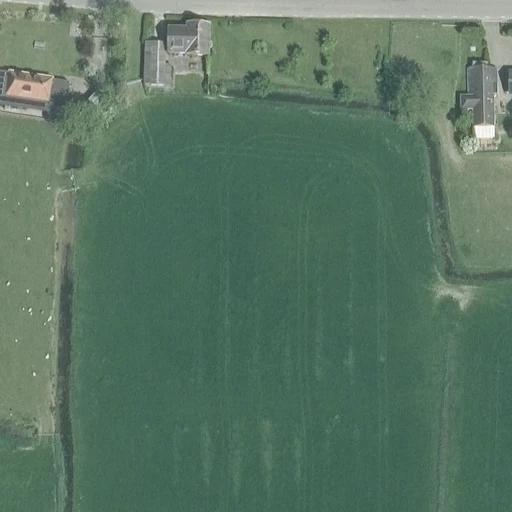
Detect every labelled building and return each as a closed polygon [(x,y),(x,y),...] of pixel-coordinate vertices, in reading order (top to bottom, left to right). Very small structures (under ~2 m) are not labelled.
[(184,57),(208,58),(209,27),(186,26),(185,31),(167,30),(166,55),(184,56),(184,57)] [(144,44),(143,82),(146,86),(145,94),(163,94),(163,88),(169,88),(169,67),(164,67),(165,45),(144,44)] [(492,128),(491,97),(496,97),(495,71),(486,71),(487,65),(471,64),(471,72),(466,72),(468,100),(463,100),(459,105),(460,110),(464,114),(472,114),(473,129),(492,128)] [(0,107),(46,115),(47,109),(61,111),(65,84),(51,82),(51,81),(8,75),(0,74),(0,107)] [(91,119),(107,106),(98,94),(81,107),(91,119)]
